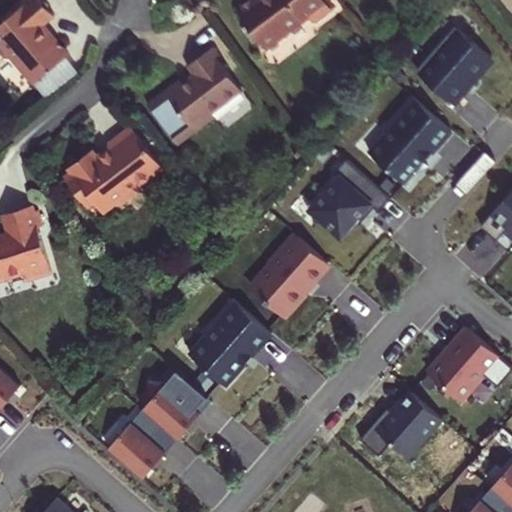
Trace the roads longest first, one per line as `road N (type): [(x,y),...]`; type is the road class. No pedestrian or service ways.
road 1 (residential): [(228,511),(439,276)]
road 2 (residential): [(0,498),(47,446),(126,511)]
road 3 (residential): [(439,276),(426,245),(429,223),(503,135)]
